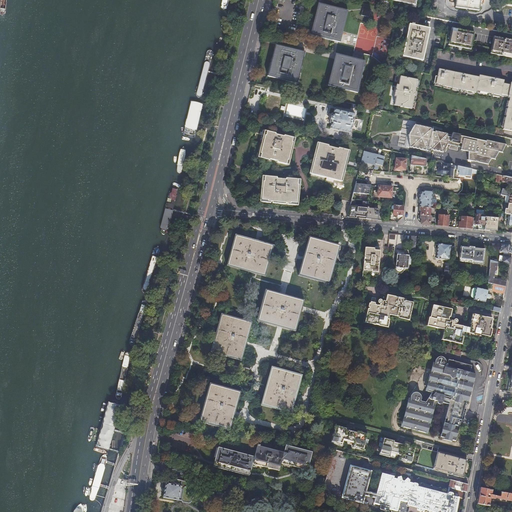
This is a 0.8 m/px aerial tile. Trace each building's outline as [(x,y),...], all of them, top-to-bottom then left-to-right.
[(455,0),(455,8),(478,12),(479,0),(455,0)] [(318,4),(310,36),(340,43),(347,11),(318,4)] [(362,10),(361,16),(369,18),(370,12),(362,10)] [(218,21),(217,22),(213,36),(213,41),(213,44),(214,48),(217,45),(219,41),(220,36),(222,23),(221,21),(220,21),(218,21)] [(360,24),(357,39),(364,40),(363,47),(358,47),(358,51),(373,54),(376,33),(370,32),(371,26),(360,24)] [(402,57),(422,62),(423,61),(422,61),(429,29),(414,26),(414,25),(411,24),(411,25),(408,24),(408,25),(410,25),(409,31),(404,51),(405,51),(404,57),(402,57)] [(447,46),(470,51),(470,50),(469,50),(473,34),(474,34),(474,33),(451,28),(451,29),(452,29),(449,46),(447,46)] [(489,54),(511,58),(511,55),(511,40),(493,37),(494,37),(490,54),(489,54)] [(275,45),(267,76),(297,84),(304,52),(275,45)] [(209,52),(208,53),(197,95),(198,96),(199,97),(201,98),(202,97),(203,96),(203,95),(214,54),(214,53),(213,52),(211,51),(209,52)] [(335,54),(327,86),(357,93),(365,62),(335,54)] [(500,96),(500,95),(502,84),(503,81),(478,76),(478,78),(438,70),(437,77),(435,77),(433,84),(442,86),(475,93),(475,91),(500,96)] [(417,80),(415,80),(400,77),(398,85),(396,85),(394,96),(395,97),(394,105),(411,109),(417,80)] [(509,85),(507,96),(507,98),(508,99),(502,130),(511,131),(511,83),(510,83),(509,85)] [(502,84),(500,95),(507,96),(509,85),(502,84)] [(203,103),(191,101),(183,134),(189,137),(196,137),(203,103)] [(328,114),(327,122),(331,123),(329,129),(349,133),(354,113),(334,108),(333,114),(328,114)] [(447,145),(449,145),(457,147),(461,148),(460,150),(468,152),(468,160),(487,165),(491,159),(494,160),(498,152),(501,153),(504,145),(485,141),(485,142),(460,136),(460,135),(452,134),(451,136),(435,132),(434,133),(432,133),(433,129),(414,125),(408,136),(409,148),(427,152),(428,149),(430,149),(430,150),(442,153),(447,145)] [(275,134),(266,132),(264,131),(257,158),(260,158),(269,161),(270,160),(277,161),(276,163),(286,165),(289,166),(295,139),(292,138),(284,136),(283,137),(275,135),(275,134)] [(309,174),(312,174),(340,181),(343,182),(350,151),(348,150),(339,148),(338,149),(328,147),(328,146),(319,143),(317,143),(309,174)] [(185,151),(184,147),(181,151),(180,154),(179,160),(177,167),(177,171),(178,173),(179,174),(181,174),(182,172),(183,170),(184,167),(185,160),(186,154),(185,151)] [(377,155),(363,152),(361,161),(375,165),(377,155)] [(384,157),(377,155),(375,165),(382,166),(384,157)] [(425,167),(426,159),(411,156),(410,165),(415,166),(415,168),(424,169),(424,167),(425,167)] [(394,162),(394,165),(395,165),(395,170),(404,171),(405,160),(396,159),(396,163),(394,162)] [(450,169),(451,165),(447,164),(447,167),(443,167),(441,167),(441,168),(440,168),(439,169),(438,169),(438,170),(437,171),(437,172),(438,173),(439,174),(440,174),(441,174),(441,176),(446,177),(446,175),(452,176),(452,170),(450,169)] [(470,179),(471,169),(457,166),(456,172),(458,173),(458,177),(464,178),(464,179),(470,179)] [(359,168),(357,177),(364,178),(365,174),(363,173),(365,170),(359,168)] [(500,183),(502,176),(494,174),(493,178),(495,178),(494,182),(500,183)] [(300,180),(297,180),(285,179),(285,180),(276,179),(276,178),(264,177),(261,176),(259,203),(298,206),(300,180)] [(366,185),(355,184),(353,193),(368,195),(370,186),(366,185)] [(391,188),(378,186),(377,192),(377,197),(390,198),(391,188)] [(502,189),(501,191),(501,195),(504,196),(508,196),(507,203),(508,203),(511,204),(511,196),(511,191),(502,189)] [(432,204),(433,192),(424,191),(419,195),(418,203),(420,203),(419,207),(430,208),(435,209),(435,204),(432,204)] [(347,216),(347,217),(366,219),(367,207),(367,202),(366,202),(362,202),(361,206),(360,207),(349,206),(347,216)] [(174,206),(167,204),(161,229),(161,232),(162,234),(164,235),(166,234),(168,232),(169,228),(174,206)] [(402,216),(403,207),(393,206),(392,215),(402,216)] [(367,207),(366,219),(377,220),(377,214),(378,214),(378,212),(378,211),(378,210),(376,209),(376,208),(374,208),(374,209),(367,208),(368,207),(367,207)] [(429,216),(430,208),(419,207),(419,211),(420,211),(420,219),(421,219),(420,224),(429,225),(430,217),(429,216)] [(446,210),(438,209),(436,226),(447,227),(448,217),(445,216),(446,210)] [(475,215),(473,215),(472,219),(472,224),(475,224),(475,225),(475,226),(478,226),(479,225),(484,225),(485,217),(480,217),(480,215),(480,214),(475,214),(475,215)] [(472,224),(472,219),(461,217),(460,223),(458,223),(458,228),(471,229),(472,224)] [(485,217),(484,225),(484,230),(487,231),(496,232),(498,218),(485,217)] [(234,235),(226,267),(265,277),(273,246),(234,235)] [(309,237),(298,277),(328,285),(338,245),(309,237)] [(453,253),(454,248),(450,247),(450,246),(437,245),(436,260),(437,260),(437,264),(446,265),(446,264),(447,261),(448,261),(449,253),(453,253)] [(511,248),(510,246),(501,245),(500,253),(506,253),(505,257),(503,257),(502,263),(509,265),(510,265),(511,258),(508,258),(508,253),(511,254),(511,251),(511,248)] [(155,249),(154,250),(142,290),(143,292),(144,293),(145,293),(147,292),(148,291),(160,252),(159,250),(158,248),(157,248),(155,249)] [(459,261),(471,263),(471,264),(483,265),(484,250),(473,249),(460,248),(459,261)] [(380,252),(374,252),(374,250),(365,249),(363,271),(372,272),(372,273),(378,273),(380,252)] [(397,255),(396,268),(396,269),(396,270),(397,271),(398,272),(399,272),(400,272),(401,271),(402,270),(402,269),(407,269),(407,265),(411,265),(412,258),(408,258),(408,256),(403,256),(403,254),(398,253),(397,255)] [(505,288),(506,283),(494,280),(494,274),(494,272),(496,271),(497,262),(490,261),(487,284),(493,285),(505,288)] [(492,292),(504,295),(505,288),(493,285),(492,292)] [(474,299),(473,301),(485,303),(486,299),(489,300),(490,296),(487,295),(487,291),(476,289),(476,290),(474,299)] [(302,301),(266,291),(257,322),(294,332),(302,301)] [(365,325),(377,328),(377,327),(380,328),(380,329),(391,331),(392,326),(390,325),(390,322),(391,318),(398,319),(398,320),(412,323),(415,305),(407,303),(407,301),(388,297),(387,305),(386,305),(386,304),(383,303),(383,305),(382,304),(381,308),(377,307),(377,306),(376,306),(377,301),(373,300),(372,305),(371,306),(369,306),(368,310),(371,310),(370,312),(368,311),(365,325)] [(146,301),(143,302),(129,342),(131,346),(132,346),(136,343),(148,303),(146,301)] [(430,318),(428,327),(445,330),(445,334),(443,334),(441,341),(464,346),(466,338),(462,337),(462,333),(480,336),(479,338),(481,338),(482,336),(487,337),(487,339),(489,339),(489,338),(491,338),(492,330),(488,329),(488,328),(493,329),(493,325),(492,325),(493,320),(487,319),(481,318),(482,318),(471,316),(469,326),(472,326),(472,329),(454,326),(455,321),(450,320),(451,317),(456,318),(457,314),(454,314),(455,310),(433,306),(431,318),(430,318)] [(222,315),(211,354),(242,363),(253,324),(222,315)] [(125,355),(124,356),(116,396),(117,398),(118,400),(119,400),(121,399),(122,396),(130,357),(130,355),(129,354),(127,353),(126,353),(125,355)] [(467,405),(475,374),(470,373),(471,366),(448,360),(447,363),(445,363),(445,362),(445,361),(444,359),(443,359),(442,358),(441,357),(440,357),(438,358),(437,358),(436,359),(435,360),(435,361),(434,363),(434,364),(427,392),(431,393),(425,403),(420,402),(421,399),(421,397),(420,396),(419,395),(418,394),(417,393),(416,393),(414,393),(413,394),(412,394),(411,395),(410,396),(410,398),(410,399),(410,400),(403,428),(410,430),(411,427),(419,429),(418,432),(425,433),(434,401),(437,402),(437,403),(437,404),(438,405),(439,405),(440,405),(441,405),(441,404),(442,403),(449,405),(445,419),(451,420),(450,425),(444,423),(440,437),(444,438),(443,440),(451,442),(452,440),(455,441),(459,427),(457,427),(457,426),(458,426),(459,426),(460,425),(460,424),(460,423),(459,422),(458,422),(459,420),(461,421),(465,404),(467,405)] [(271,368),(260,406),(291,415),(302,376),(271,368)] [(209,385),(199,422),(231,431),(241,394),(209,385)] [(121,407),(109,403),(96,448),(109,452),(121,407)] [(354,443),(353,448),(357,449),(357,447),(364,449),(366,439),(367,434),(357,431),(357,433),(347,431),(345,430),(346,428),(336,426),(335,431),(334,431),(331,442),(335,443),(336,442),(342,443),(343,440),(345,441),(354,443)] [(384,456),(388,457),(390,453),(399,455),(401,456),(400,459),(406,460),(406,462),(410,463),(413,452),(412,451),(414,446),(404,443),(404,445),(392,442),(393,441),(383,438),(382,443),(381,443),(378,453),(384,454),(384,456)] [(217,447),(214,457),(212,465),(248,475),(250,467),(252,463),(279,470),(281,462),(307,470),(312,453),(285,446),(283,453),(259,446),(259,445),(257,444),(253,457),(217,447)] [(420,448),(415,465),(457,476),(463,478),(463,474),(464,471),(465,467),(466,461),(466,460),(465,460),(460,458),(420,448)] [(103,457),(101,458),(100,462),(89,498),(90,500),(91,501),(93,501),(95,500),(96,498),(107,462),(107,459),(106,457),(105,455),(103,457)] [(452,497),(453,495),(452,493),(449,492),(448,493),(447,495),(443,493),(439,488),(434,491),(430,486),(425,489),(422,484),(417,487),(417,485),(416,484),(414,483),(412,484),(411,483),(411,481),(408,480),(407,479),(407,476),(401,474),(400,477),(398,478),(395,477),(395,478),(393,479),(393,477),(381,474),(376,494),(365,492),(371,471),(350,466),(341,498),(362,503),(364,496),(375,498),(373,504),(380,505),(379,508),(380,510),(386,511),(387,511),(388,509),(389,510),(391,511),(390,511),(404,511),(407,505),(431,511),(455,511),(457,508),(459,498),(452,497)] [(192,483),(175,479),(172,481),(171,484),(165,483),(162,498),(177,500),(180,500),(181,502),(188,503),(191,501),(193,490),(191,487),(192,483)] [(461,491),(465,492),(466,484),(466,485),(450,480),(448,488),(454,489),(455,486),(462,488),(461,491)] [(478,496),(477,504),(493,507),(493,504),(489,503),(490,498),(494,499),(495,499),(495,498),(511,501),(511,494),(500,492),(499,497),(491,495),(491,490),(479,488),(478,496)]
